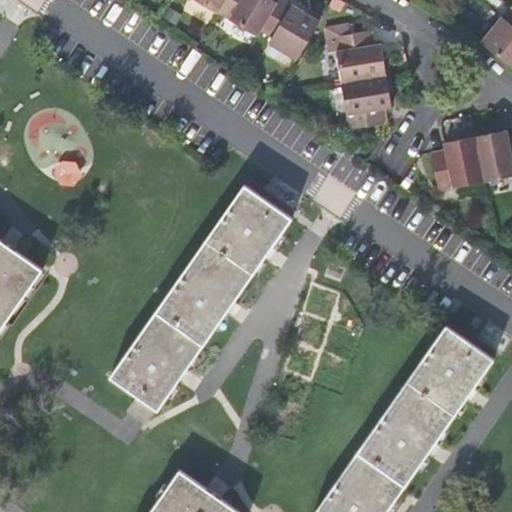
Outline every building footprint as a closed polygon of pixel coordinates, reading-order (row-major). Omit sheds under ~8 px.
[(198,0),(218,11),(224,0),(198,0)] [(261,29),(277,2),(273,0),(224,0),(218,11),(257,34),(261,29)] [(319,20),(285,0),(277,0),(277,2),(261,29),(273,37),(269,43),(297,59),(319,20)] [(511,66),(511,14),(507,21),(502,16),(481,41),(511,66)] [(342,82),(386,75),(381,43),(374,44),(372,30),(334,36),(342,82)] [(392,106),(386,75),(342,82),(350,128),(387,122),(385,107),(392,106)] [(507,129),(475,136),(485,180),(511,174),(511,135),(508,136),(507,129)] [(485,180),(475,136),(444,142),(446,149),(431,152),(439,189),(485,180)] [(292,217),(245,184),(111,376),(138,395),(129,410),(146,422),(156,407),(158,409),(292,217)] [(0,329),(42,268),(0,238),(0,329)] [(315,511),(385,511),(494,358),(446,325),(315,511)] [(240,511),(180,470),(150,511),(240,511)]
